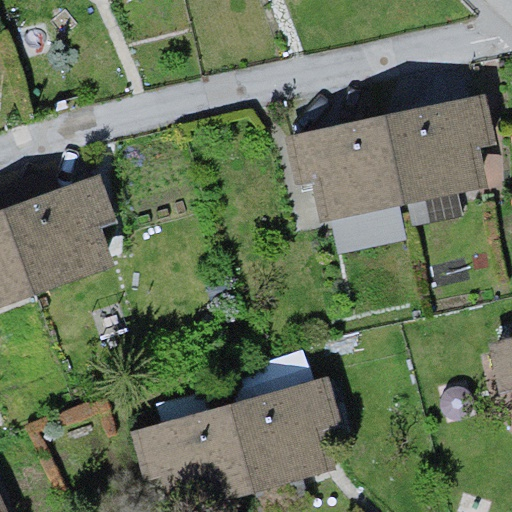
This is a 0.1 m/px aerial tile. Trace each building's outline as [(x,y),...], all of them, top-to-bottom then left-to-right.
[(77,0),(79,9),(125,0),(77,0)] [(288,200),(297,245),(456,215),(447,164),(437,113),(277,144),(288,200)] [(0,314),(95,283),(79,234),(63,185),(0,205),(0,314)] [(505,390),(511,425),(511,336),(495,339),(505,390)] [(143,480),(153,511),(211,511),(313,479),(297,430),(281,381),(127,431),(143,480)]
